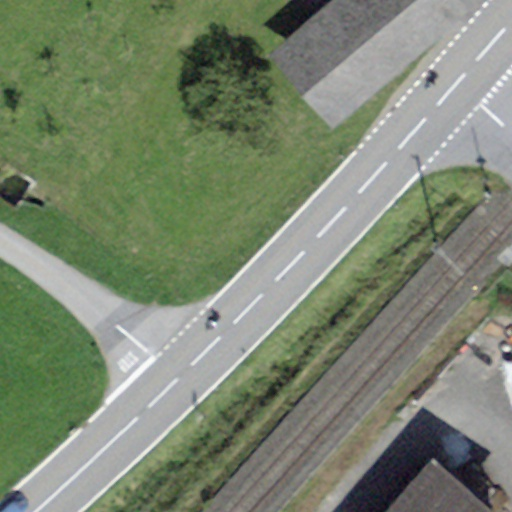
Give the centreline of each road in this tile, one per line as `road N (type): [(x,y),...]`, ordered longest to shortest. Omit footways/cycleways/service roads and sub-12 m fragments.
road 1 (primary): [(456,82),(289,266),(34,511)]
road 2 (track): [(0,240),(78,292),(178,378)]
